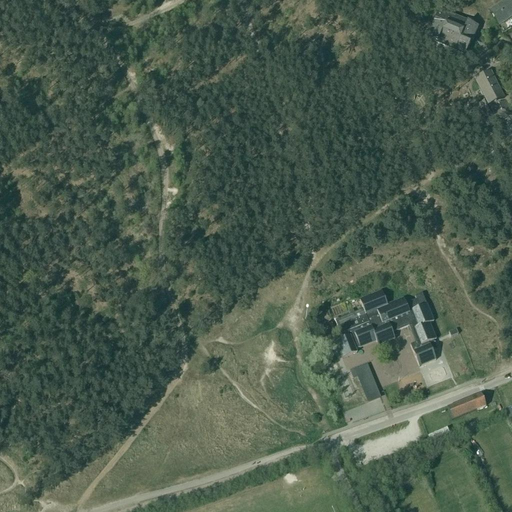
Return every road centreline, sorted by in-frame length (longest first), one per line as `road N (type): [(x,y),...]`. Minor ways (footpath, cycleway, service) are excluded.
road 1 (unknown): [(71,511),(184,365),(166,250),(166,168),(109,39),(125,21),(176,0)]
road 2 (track): [(328,445),(297,327),(309,266),(240,0)]
road 3 (track): [(127,511),(328,445)]
road 4 (unclassified): [(328,445),(511,374)]
